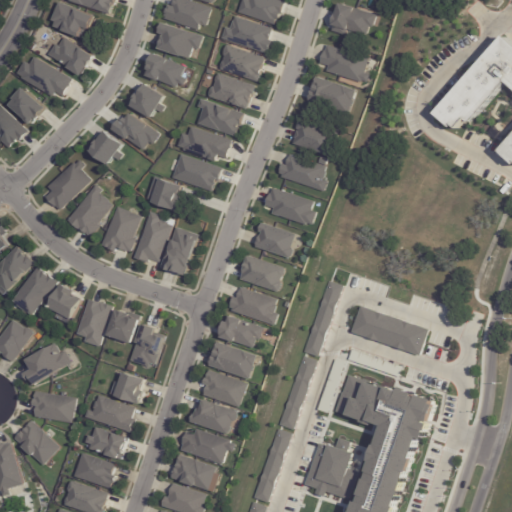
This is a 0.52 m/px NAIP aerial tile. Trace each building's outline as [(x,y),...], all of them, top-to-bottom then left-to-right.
[(71,1),(71,0),(116,0),(115,4),(114,3),(112,7),(113,8),(111,15),(71,1)] [(199,31),(165,19),(166,17),(165,16),(169,5),(172,6),(174,0),(188,0),(212,8),(209,19),(206,27),(201,25),(199,31)] [(239,13),(243,0),(278,0),(285,2),(279,19),(277,19),(275,25),(239,13)] [(54,27),(56,22),(52,20),(60,2),(95,17),(90,29),(87,28),(82,38),(54,27)] [(332,31),(334,26),(333,23),(339,2),(378,15),(374,29),(370,27),(367,37),(347,31),(346,36),(332,31)] [(222,39),(226,27),(231,29),(233,21),(234,21),(236,16),(273,29),(269,40),(273,41),(270,48),(268,51),(266,50),(265,53),(222,39)] [(160,49),(164,38),(161,37),(162,34),(161,33),(164,23),(204,37),(200,50),(194,48),(190,59),(160,49)] [(511,43),(492,33),(447,122),(462,129),(468,117),(480,123),(498,87),(511,94),(511,146),(507,157),(511,159),(511,43)] [(50,55),(57,44),(60,46),(66,37),(95,57),(94,59),(90,67),(89,66),(82,76),(50,55)] [(221,69),(221,68),(221,66),(222,63),(224,61),(226,56),(224,55),(224,52),(225,49),(228,46),(265,58),(263,64),(264,64),(261,72),(262,72),(259,82),(221,69)] [(327,72),(329,66),(321,63),(325,51),(326,51),(328,46),(369,59),(365,73),(371,75),(368,83),(362,81),(361,83),(327,72)] [(148,76),(150,70),(149,70),(151,65),(150,65),(155,54),(186,67),(181,77),(187,79),(183,86),(178,84),(176,88),(148,76)] [(23,79),(25,77),(19,73),(26,62),(31,64),(36,57),(73,80),(70,84),(71,85),(64,97),(57,92),(54,97),(23,79)] [(247,109),(249,104),(251,98),(252,98),(253,95),(254,96),(257,87),(219,74),(219,75),(217,77),(216,79),(216,82),(215,87),(214,87),(211,90),(210,93),(210,97),(247,109)] [(309,100),(317,77),(357,91),(350,114),(309,100)] [(132,107),(136,100),(134,99),(138,94),(140,95),(147,84),(166,96),(161,104),(166,107),(162,114),(157,111),(152,119),(132,107)] [(29,124),(8,104),(13,98),(11,97),(22,86),(44,107),(37,114),(37,115),(29,124)] [(199,124),(204,109),(199,107),(202,99),(245,114),(241,126),(239,125),(237,132),(238,132),(236,137),(199,124)] [(0,139),(0,105),(26,130),(17,140),(16,139),(8,147),(0,139)] [(116,130),(123,119),(126,121),(128,118),(129,119),(132,113),(161,135),(154,145),(150,143),(144,151),(116,130)] [(294,144),(298,131),(300,131),(300,130),(298,129),(301,121),(343,134),(335,157),(294,144)] [(184,151),(184,148),(180,147),(184,134),(190,136),(192,128),(233,141),(231,147),(232,147),(228,159),(219,156),(217,162),(184,151)] [(109,165),(88,149),(97,138),(99,140),(106,131),(125,145),(120,152),(125,155),(120,161),(116,158),(115,160),(113,160),(109,165)] [(212,192),(173,178),(178,165),(182,155),(223,169),(219,182),(217,181),(216,185),(215,184),(212,192)] [(281,178),(282,175),(280,174),(283,165),(287,166),(291,155),(326,167),(324,172),(326,173),(323,180),(328,181),(324,192),(281,178)] [(62,210),(57,206),(56,207),(47,197),(53,191),(50,188),(75,163),(77,165),(81,161),(85,166),(81,169),(92,181),(62,210)] [(156,177),(183,186),(180,197),(183,198),(178,211),(153,203),(154,201),(148,199),(156,177)] [(69,220),(97,186),(103,191),(100,195),(101,196),(101,195),(110,201),(109,202),(113,206),(99,225),(101,226),(92,238),(69,220)] [(273,214),(275,208),(267,206),(271,194),(272,194),(273,188),(314,202),(312,211),(317,212),(313,226),(307,224),(307,225),(273,214)] [(103,246),(118,207),(142,217),(134,238),(136,239),(131,252),(128,251),(126,251),(117,248),(116,252),(110,249),(103,246)] [(150,213),(174,221),(160,263),(149,260),(148,263),(135,259),(150,213)] [(0,222),(5,230),(8,234),(4,236),(10,245),(0,252),(0,222)] [(256,247),(260,236),(261,236),(262,233),(260,232),(263,223),(297,235),(292,248),(293,249),(293,252),(292,256),(290,258),(256,247)] [(176,228),(200,236),(186,276),(163,268),(176,228)] [(0,284),(0,264),(18,246),(24,252),(23,253),(26,256),(27,255),(36,263),(8,292),(0,284)] [(241,280),(243,275),(242,274),(248,256),(285,268),(285,269),(285,273),(284,276),(282,277),(281,282),(282,282),(282,288),(278,292),(241,280)] [(11,301),(16,293),(36,266),(42,271),(41,272),(45,274),(46,274),(56,281),(52,287),(51,286),(30,315),(11,301)] [(306,353),(320,358),(343,286),(328,282),(306,353)] [(63,285),(76,291),(74,294),(84,299),(73,320),(72,320),(69,324),(57,317),(60,312),(51,307),(63,285)] [(276,305),(277,305),(275,313),(279,314),(275,325),(232,311),(233,308),(230,307),(234,297),(238,298),(242,288),(278,300),(276,305)] [(85,342),(87,337),(78,334),(90,300),(101,304),(101,303),(114,307),(101,347),(85,342)] [(429,329),(360,308),(352,334),(422,355),(429,329)] [(119,311),(132,315),(131,317),(134,318),(135,318),(141,320),(133,344),(110,336),(118,310),(119,311)] [(220,338),(225,321),(226,321),(228,316),(231,317),(231,316),(265,328),(261,341),(257,340),(254,349),(220,338)] [(0,337),(13,320),(25,329),(26,328),(29,328),(33,331),(34,334),(14,363),(1,354),(0,355),(0,337)] [(129,359),(141,323),(155,327),(152,334),(154,335),(155,334),(163,337),(154,364),(149,362),(148,366),(129,359)] [(53,343),(59,353),(62,351),(69,362),(30,385),(24,374),(31,369),(29,365),(27,366),(24,361),(25,359),(53,343)] [(210,366),(218,343),(258,356),(250,380),(210,366)] [(403,367),(352,351),(349,361),(400,377),(403,367)] [(295,430),(318,361),(304,357),(281,425),(295,430)] [(321,402),(330,405),(345,365),(336,362),(321,402)] [(204,396),(208,386),(204,384),(206,378),(205,377),(208,370),(249,384),(244,397),(243,398),(240,408),(204,396)] [(112,395),(116,381),(121,383),(125,373),(146,380),(143,391),(146,392),(141,405),(112,395)] [(353,511),(399,511),(420,439),(428,441),(439,401),(348,376),(337,414),(375,424),(375,423),(378,424),(353,511)] [(35,417),(37,406),(33,406),(36,391),(77,398),(75,413),(74,412),(72,423),(35,417)] [(135,411),(132,419),(136,421),(132,433),(86,418),(89,411),(94,413),(95,410),(94,409),(97,402),(100,396),(136,409),(135,411)] [(191,423),(194,413),(197,414),(198,410),(200,408),(203,400),(238,412),(239,415),(237,420),(234,422),(233,422),(231,427),(231,429),(231,432),(229,434),(228,435),(191,423)] [(15,439),(24,430),(25,430),(27,428),(26,426),(32,420),(61,448),(44,466),(15,439)] [(96,428),(129,438),(128,441),(130,441),(125,454),(122,453),(120,460),(90,450),(92,445),(86,443),(89,436),(93,437),(96,428)] [(183,451),(185,445),(183,445),(188,432),(196,435),(198,429),(231,441),(230,443),(236,446),(234,452),(229,450),(223,465),(183,451)] [(270,503),(292,434),(278,430),(256,499),(270,503)] [(351,500),(358,472),(350,470),(355,453),(349,452),(352,442),(339,439),(337,448),(319,443),(307,487),(318,490),(317,495),(326,497),(328,493),(351,500)] [(0,445),(7,444),(7,445),(12,443),(24,485),(10,489),(12,494),(4,497),(3,491),(1,492),(0,488),(0,445)] [(116,467),(114,475),(118,476),(116,483),(115,482),(112,489),(76,477),(83,454),(117,465),(116,467)] [(172,478),(180,455),(218,468),(216,474),(221,475),(215,493),(172,478)] [(85,511),(66,505),(66,504),(66,501),(67,498),(68,497),(70,492),(69,492),(69,488),(70,484),(73,482),(109,494),(107,500),(108,500),(107,503),(105,510),(106,510),(105,511),(85,511)] [(177,511),(162,507),(166,497),(169,498),(174,484),(208,495),(204,506),(206,507),(204,511),(177,511)] [(265,511),(267,506),(253,502),(249,511),(265,511)]
